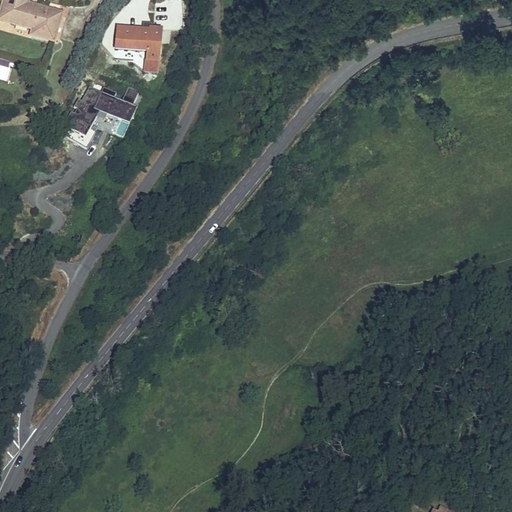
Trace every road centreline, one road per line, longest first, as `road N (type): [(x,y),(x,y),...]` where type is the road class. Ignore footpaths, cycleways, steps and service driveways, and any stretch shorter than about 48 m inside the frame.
road 1 (secondary): [(30,448),(347,68),(391,41),(511,14)]
road 2 (unclassified): [(86,267),(183,126),(214,46),(217,0)]
road 3 (unclassified): [(86,267),(25,412),(30,448)]
